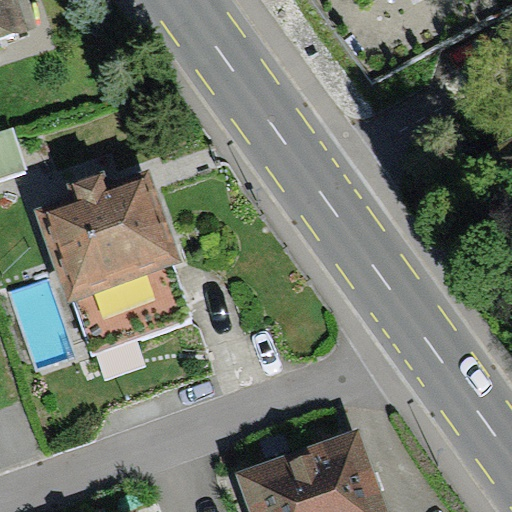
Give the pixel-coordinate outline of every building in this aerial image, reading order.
[(419,0),(425,12),(447,0),(419,0)] [(0,30),(0,62),(9,59),(0,30)] [(511,158),(474,175),(511,263),(511,158)] [(133,209),(25,248),(54,328),(162,289),(133,209)] [(368,511),(348,455),(226,498),(231,511),(368,511)]
